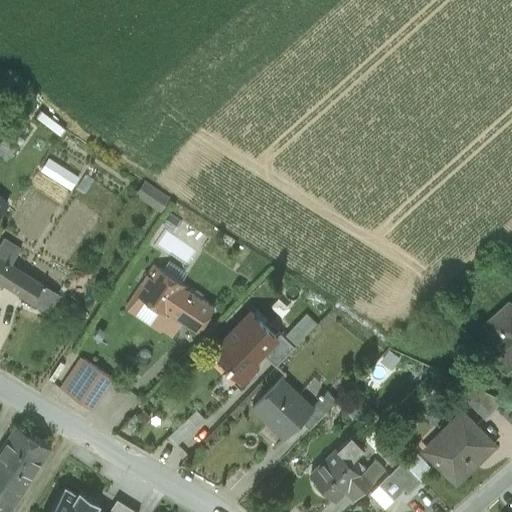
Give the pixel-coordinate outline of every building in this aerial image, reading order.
[(70,187),(78,174),(47,155),(39,168),(70,187)] [(145,182),(137,193),(161,209),(167,198),(145,182)] [(0,256),(0,282),(48,312),(60,294),(0,256)] [(189,287),(154,264),(134,293),(170,317),(171,314),(198,332),(214,308),(188,290),(189,287)] [(481,340),(507,371),(511,366),(511,307),(509,303),(494,316),(500,324),(481,340)] [(274,338),(247,314),(212,350),(226,363),(217,372),(220,375),(223,372),(239,388),(256,371),(258,367),(258,363),(258,360),(256,356),(261,352),(267,358),(286,339),(279,332),(274,338)] [(286,339),(267,358),(276,366),(301,339),(293,331),(286,339)] [(112,379),(83,359),(63,389),(92,410),(112,379)] [(280,379),(255,405),(287,436),(301,421),(312,409),(311,408),(280,379)] [(471,384),(460,393),(482,418),(504,400),(471,384)] [(312,409),(301,421),(310,429),(337,400),(327,391),(324,394),(322,392),(317,397),(320,400),(311,408),(312,409)] [(177,440),(203,416),(195,407),(169,431),(177,440)] [(426,453),(453,484),(493,448),(463,414),(442,433),(445,437),(426,453)] [(51,448),(16,424),(0,448),(0,500),(12,508),(51,448)] [(350,436),(337,448),(350,462),(364,450),(350,436)] [(337,448),(310,475),(334,501),(346,490),(362,475),(350,462),(337,448)] [(421,481),(402,461),(378,483),(393,499),(404,489),(408,493),(421,481)] [(367,469),(362,475),(346,490),(355,498),(375,478),(367,469)] [(77,494),(65,486),(47,511),(104,511),(97,506),(89,502),(92,497),(80,490),(77,494)] [(100,502),(92,497),(89,502),(97,506),(100,502)] [(137,511),(117,499),(107,511),(137,511)] [(0,511),(9,511),(12,508),(0,500),(0,511)]
